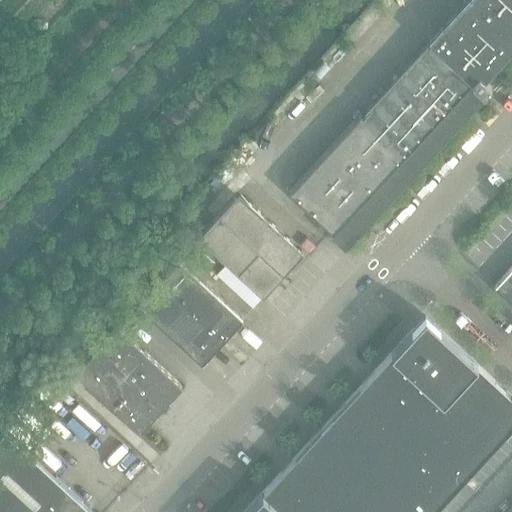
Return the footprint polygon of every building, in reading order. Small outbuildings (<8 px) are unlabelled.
[(483,92),(491,84),(497,76),(489,68),(511,42),(511,0),(468,0),(363,115),(361,112),(288,191),(333,232),(336,234),(343,226),(346,228),(392,177),(396,181),(400,177),(481,89),(483,92)] [(303,252),(238,192),(198,236),(210,248),(230,227),(257,251),(237,273),(262,296),(303,252)] [(241,318),(177,259),(138,302),(201,361),(241,318)] [(511,266),(494,286),(511,303),(511,266)] [(181,384),(119,327),(129,317),(132,320),(133,319),(126,313),(75,369),(104,394),(140,428),(181,384)] [(409,433),(475,361),(425,315),(359,386),(409,433)] [(460,480),(511,424),(511,395),(475,361),(409,433),(460,480)] [(359,386),(326,422),(377,468),(393,450),(409,433),(359,386)] [(377,468),(326,422),(294,457),(344,503),(361,486),(377,468)] [(0,511),(95,511),(89,507),(4,428),(0,432),(0,511)] [(460,480),(409,433),(393,450),(444,498),(460,480)] [(430,511),(444,498),(393,450),(377,468),(424,511),(430,511)] [(336,511),(344,503),(294,457),(242,511),(336,511)] [(424,511),(377,468),(361,486),(389,511),(424,511)] [(389,511),(361,486),(344,503),(353,511),(389,511)] [(353,511),(344,503),(336,511),(353,511)]
